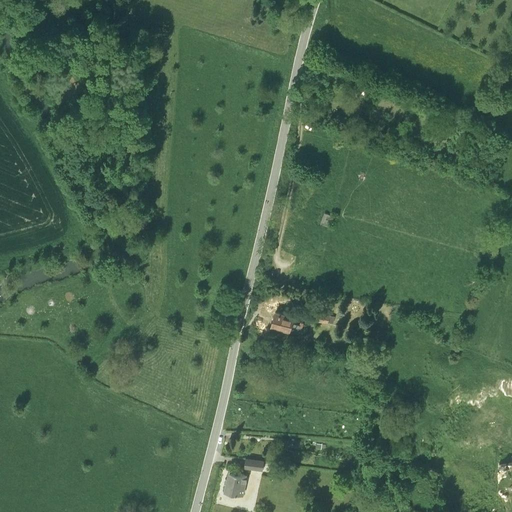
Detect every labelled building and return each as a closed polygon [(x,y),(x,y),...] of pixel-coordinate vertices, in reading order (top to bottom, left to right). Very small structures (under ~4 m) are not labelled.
[(317,227),(330,232),(337,214),(324,209),(317,227)] [(271,324),(289,329),(298,333),(304,334),(305,329),(302,329),(303,324),(300,323),(299,325),(291,323),(292,317),(275,312),(271,324)] [(317,321),(328,324),(330,315),(319,313),(317,321)] [(244,468),(262,471),(263,462),(245,460),(244,468)] [(224,491),(243,495),(248,475),(229,471),(224,491)]
